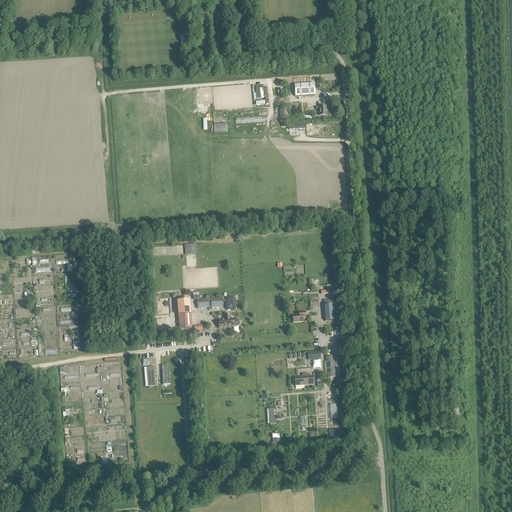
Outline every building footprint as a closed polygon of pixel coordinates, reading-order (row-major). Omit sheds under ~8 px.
[(294,85),(295,97),(315,95),(314,83),(294,85)] [(296,112),(316,111),(316,109),(319,109),(319,116),(326,115),(326,107),(316,107),(315,99),(295,100),(296,112)] [(234,297),(227,298),(227,303),(227,310),(227,311),(235,310),(234,297)] [(208,300),(208,299),(197,300),(198,309),(208,308),(209,310),(211,310),(211,308),(222,307),(221,298),(211,299),(211,300),(208,300)] [(177,302),(179,329),(192,328),(189,301),(177,302)] [(333,320),(333,321),(332,305),(324,306),(325,321),(333,320)] [(293,316),(293,323),(303,322),(303,318),(305,318),(305,312),(299,312),(299,315),(293,316)] [(231,327),(234,327),(234,319),(230,320),(230,316),(226,316),(226,320),(218,321),(217,321),(217,325),(218,325),(219,329),(226,328),(228,328),(231,328),(231,327)] [(326,357),(327,377),(335,377),(334,357),(326,357)] [(169,365),(162,366),(163,385),(170,385),(169,365)] [(294,377),(295,386),(313,384),(312,376),(308,376),(308,373),(302,374),(302,377),(294,377)] [(272,439),(272,443),(274,443),(274,447),(279,447),(281,447),(281,442),(279,442),(279,439),(272,439)]
